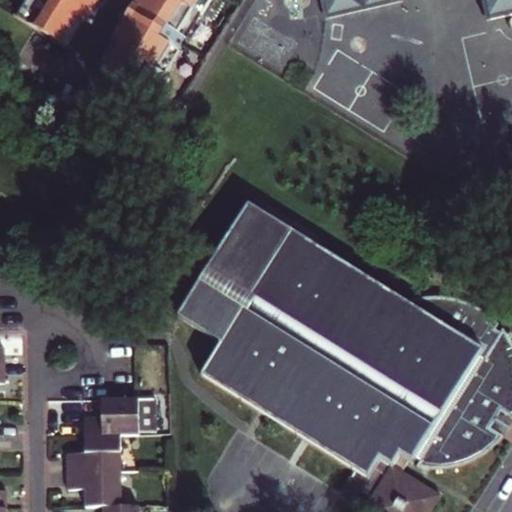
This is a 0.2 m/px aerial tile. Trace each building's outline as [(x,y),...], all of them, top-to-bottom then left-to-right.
[(95,0),(22,0),(20,4),(24,7),(19,15),(67,45),(95,0)] [(145,0),(103,68),(149,97),(155,88),(160,92),(169,78),(164,76),(202,15),(207,18),(213,9),(208,5),(210,0),(145,0)] [(511,15),(511,0),(322,0),(326,17),(401,0),(484,0),(489,21),(511,15)] [(491,433),(506,443),(511,434),(511,422),(502,417),(504,414),(511,418),(511,344),(511,343),(507,336),(503,331),(486,358),(243,206),(170,318),(215,347),(197,377),(364,482),(370,473),(380,479),(359,511),(428,511),(437,499),(402,476),(408,465),(412,468),(415,464),(419,467),(417,470),(422,471),(428,472),(440,472),(447,471),(455,469),(463,467),(471,463),(480,459),(487,455),(495,449),(500,444),(490,436),(491,433)] [(85,417),(85,436),(122,436),(153,435),(152,399),(104,399),(104,417),(85,417)] [(67,454),(67,472),(122,472),(122,436),(85,436),(85,454),(67,454)] [(123,509),(122,472),(67,472),(68,489),(86,489),(86,509),(104,509),(123,509)] [(361,487),(346,478),(336,494),(351,503),(361,487)]
